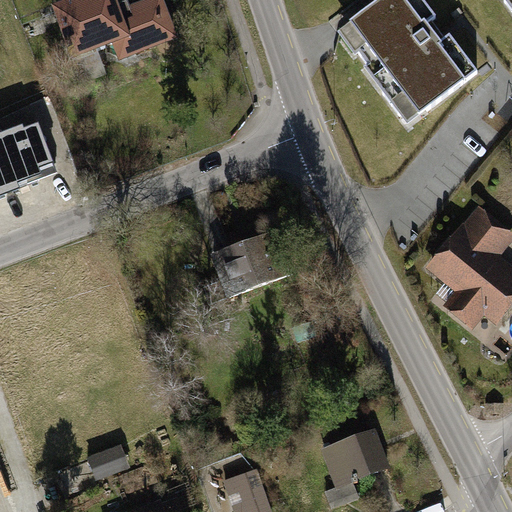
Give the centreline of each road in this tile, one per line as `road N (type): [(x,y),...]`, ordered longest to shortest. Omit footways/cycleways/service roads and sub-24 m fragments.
road 1 (secondary): [(310,131),(471,455)]
road 2 (secondary): [(0,255),(310,131)]
road 3 (secondary): [(267,0),(310,131)]
